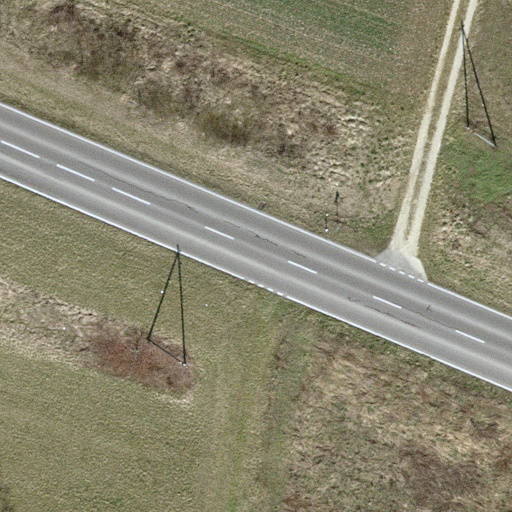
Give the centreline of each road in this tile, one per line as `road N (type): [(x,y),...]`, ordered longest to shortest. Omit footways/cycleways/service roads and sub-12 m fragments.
road 1 (primary): [(0,128),(511,344)]
road 2 (track): [(466,0),(400,297)]
